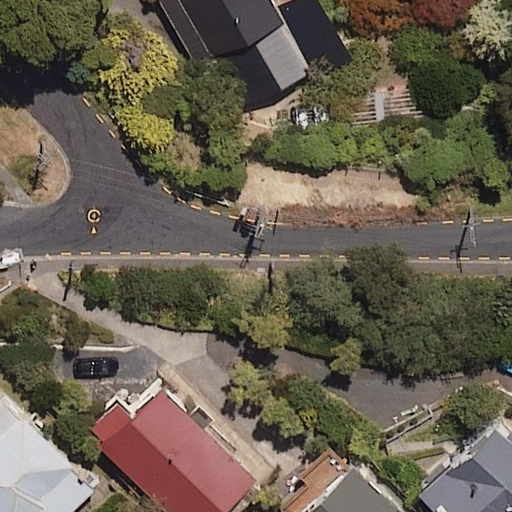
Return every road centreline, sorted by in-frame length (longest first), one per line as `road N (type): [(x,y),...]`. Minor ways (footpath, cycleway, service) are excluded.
road 1 (residential): [(122,231),(511,236)]
road 2 (residential): [(0,34),(82,123),(109,170),(122,231)]
road 3 (residential): [(0,232),(122,231)]
